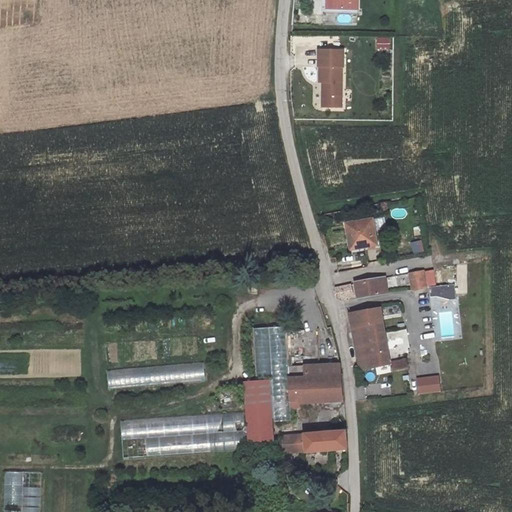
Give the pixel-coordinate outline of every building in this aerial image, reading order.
[(326,0),(326,10),(358,10),(358,0),(326,0)] [(332,57),(332,49),(313,49),(313,65),(314,65),(314,81),(315,81),(315,106),(336,106),(336,65),(337,65),(337,57),(332,57)] [(379,187),(396,187),(396,149),(380,149),(379,187)] [(371,219),(347,222),(350,249),(375,246),(371,219)] [(423,243),(413,244),(415,253),(424,252),(423,243)] [(430,289),(429,270),(415,272),(417,290),(430,289)] [(381,278),(355,282),(357,297),(383,294),(381,278)] [(353,297),(351,285),(335,287),(338,296),(353,297)] [(449,287),(430,289),(431,297),(436,296),(449,300),(449,287)] [(306,330),(324,328),(322,306),(304,307),(306,330)] [(391,317),(401,315),(400,306),(389,308),(391,317)] [(350,313),(360,369),(390,365),(380,309),(350,313)] [(393,364),(394,372),(409,370),(408,362),(393,364)] [(106,388),(206,382),(205,364),(105,370),(106,388)] [(298,404),(343,402),(341,368),(340,364),(289,367),(291,410),(298,409),(298,404)] [(416,378),(417,393),(437,391),(436,376),(416,378)] [(255,397),(255,402),(258,445),(272,444),(270,380),(262,381),(263,397),(255,397)] [(263,397),(262,381),(244,382),(245,402),(255,402),(255,397),(263,397)] [(354,387),(356,401),(368,399),(365,385),(354,387)] [(248,445),(258,445),(255,402),(245,402),(248,445)] [(124,458),(235,451),(233,415),(122,421),(124,458)] [(300,434),(300,452),(347,450),(347,432),(300,434)] [(4,511),(41,511),(41,472),(4,472),(4,511)]
